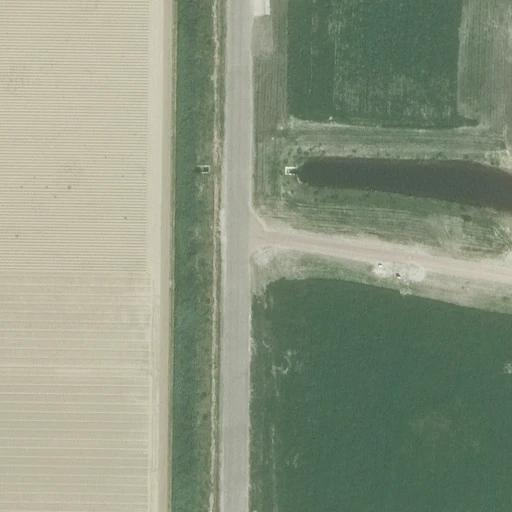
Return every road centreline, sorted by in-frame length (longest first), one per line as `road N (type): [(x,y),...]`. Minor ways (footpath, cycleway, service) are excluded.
road 1 (residential): [(511,277),(235,237)]
road 2 (residential): [(233,511),(235,237)]
road 3 (residential): [(235,237),(239,0)]
